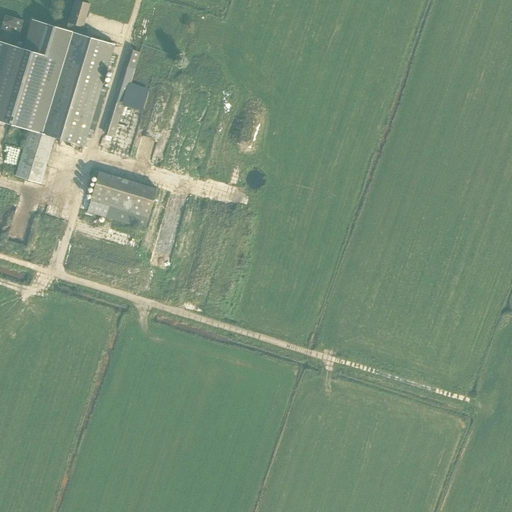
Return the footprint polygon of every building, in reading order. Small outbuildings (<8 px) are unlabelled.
[(90,3),(78,0),(75,0),(69,22),(66,29),(56,64),(24,54),(25,49),(0,41),(0,121),(29,130),(15,176),(39,183),(53,136),(84,145),(115,44),(86,35),(88,27),(83,25),(90,3)] [(114,137),(134,68),(127,66),(106,134),(114,137)] [(186,88),(166,163),(184,168),(203,92),(186,88)] [(157,188),(99,170),(90,200),(86,212),(144,229),(148,217),(157,188)] [(45,211),(58,215),(62,202),(50,198),(45,211)] [(14,211),(10,230),(27,234),(31,215),(14,211)] [(169,261),(177,220),(163,217),(155,258),(169,261)] [(107,227),(104,238),(134,247),(137,236),(107,227)] [(40,244),(37,254),(46,256),(49,247),(40,244)] [(164,286),(166,268),(157,267),(155,285),(164,286)]
